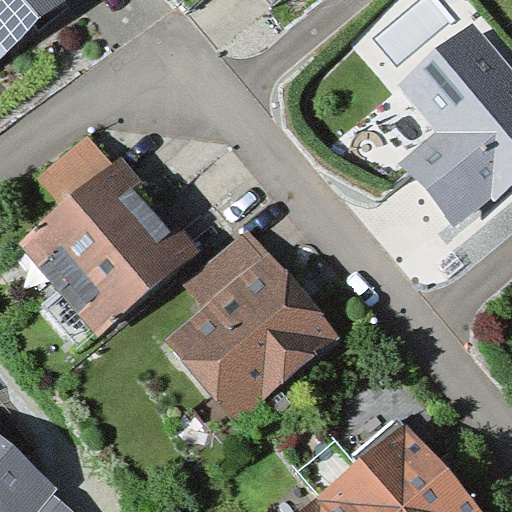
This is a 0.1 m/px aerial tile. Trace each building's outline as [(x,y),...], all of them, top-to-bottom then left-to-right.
[(0,0),(0,82),(92,0),(0,0)] [(511,178),(511,79),(470,30),(405,85),(446,133),(408,165),(458,224),(511,178)] [(131,168),(29,251),(106,344),(207,261),(131,168)] [(349,342),(253,234),(187,292),(206,314),(172,345),(248,431),(349,342)] [(473,511),(401,425),(359,459),(403,511),(473,511)] [(75,511),(0,432),(0,511),(75,511)] [(396,511),(354,463),(318,494),(334,511),(396,511)] [(327,511),(318,502),(318,494),(299,511),(327,511)]
